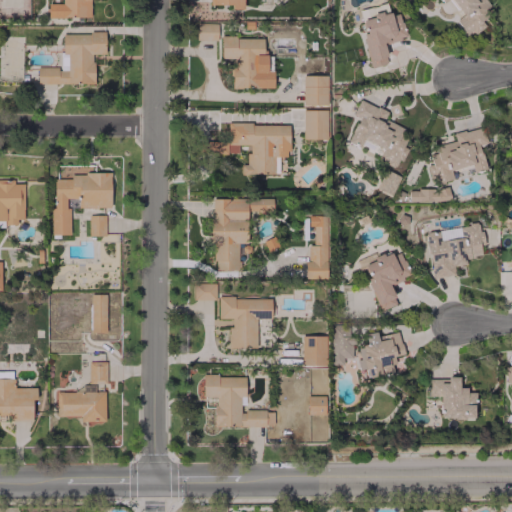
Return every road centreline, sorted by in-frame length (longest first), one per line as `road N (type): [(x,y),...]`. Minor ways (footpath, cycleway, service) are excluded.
road 1 (tertiary): [(158,0),(152,482)]
road 2 (secondary): [(511,477),(247,481)]
road 3 (residential): [(158,120),(0,119)]
